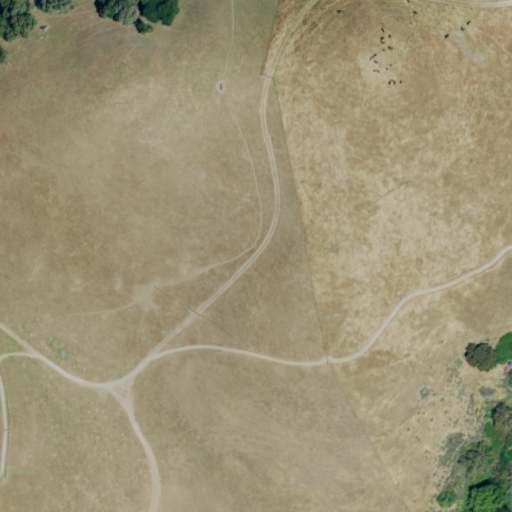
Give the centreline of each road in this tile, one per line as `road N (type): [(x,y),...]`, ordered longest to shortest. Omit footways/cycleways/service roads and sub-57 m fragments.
road 1 (track): [(150,357),(264,245),(274,198),(262,101),(298,17),(315,0),(511,3)]
road 2 (track): [(0,331),(68,379),(110,390)]
